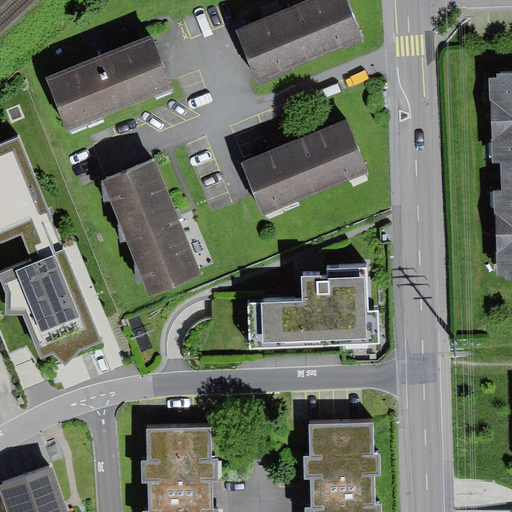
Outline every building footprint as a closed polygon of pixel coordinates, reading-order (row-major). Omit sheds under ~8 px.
[(321,0),(293,11),(236,34),(257,86),(363,44),(345,0),(321,0)] [(101,61),(46,81),(66,135),(174,96),(154,41),(101,61)] [(498,82),(490,82),(493,168),(501,168),(501,178),(511,177),(511,77),(498,78),(498,82)] [(346,125),(241,166),(261,216),(366,175),(346,125)] [(21,137),(0,145),(0,239),(4,239),(57,216),(21,137)] [(151,162),(101,184),(153,302),(203,280),(174,214),(151,162)] [(511,177),(501,178),(501,190),(493,190),(495,269),(498,270),(498,279),(507,279),(507,284),(511,283),(511,177)] [(69,246),(0,274),(0,285),(3,293),(3,318),(20,318),(38,366),(55,360),(65,371),(84,353),(109,343),(69,246)] [(301,305),(251,306),(252,351),(377,349),(377,317),(368,317),(367,270),(327,271),(327,284),(320,284),(320,280),(301,280),(302,291),(301,305)] [(374,426),(308,429),(309,459),(304,459),(304,483),(311,483),(312,511),(382,511),(382,508),(376,508),(375,479),(382,479),(381,456),(376,457),(374,426)] [(211,432),(147,434),(147,462),(141,462),(141,487),(149,487),(149,511),(212,511),(212,486),(219,486),(218,464),(212,465),(211,432)] [(51,473),(0,490),(7,511),(64,511),(64,508),(51,473)]
